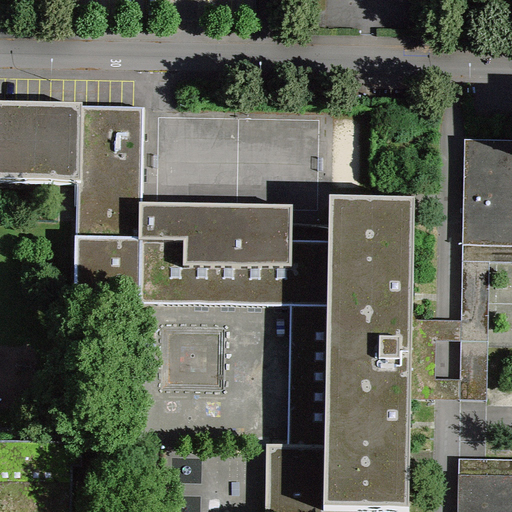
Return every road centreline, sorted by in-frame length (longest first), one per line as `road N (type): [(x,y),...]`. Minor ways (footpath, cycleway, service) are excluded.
road 1 (residential): [(511,63),(0,51)]
road 2 (unknown): [(149,319),(150,511)]
